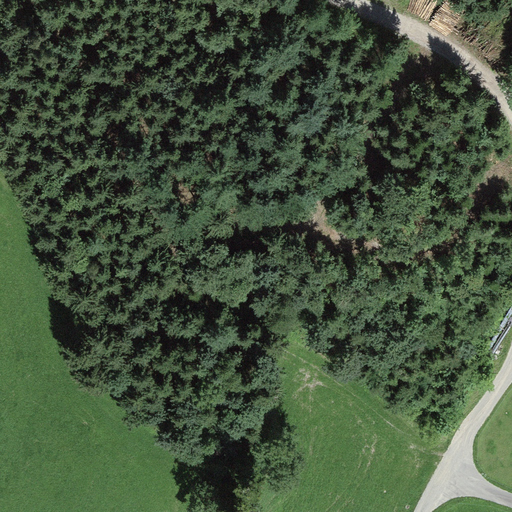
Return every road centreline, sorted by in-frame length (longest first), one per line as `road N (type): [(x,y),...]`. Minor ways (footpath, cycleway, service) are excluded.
road 1 (track): [(340,0),(459,55),(511,114)]
road 2 (track): [(511,375),(443,481),(511,505)]
